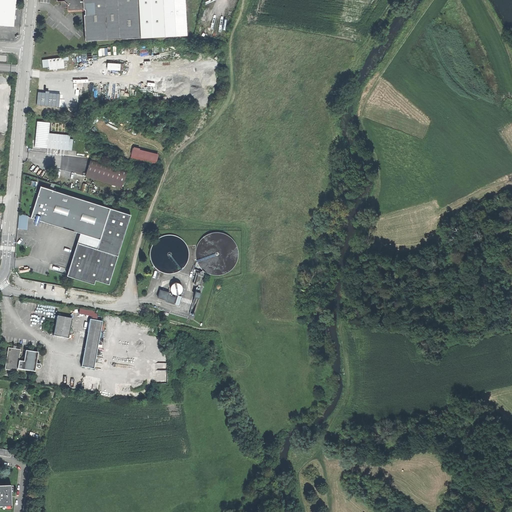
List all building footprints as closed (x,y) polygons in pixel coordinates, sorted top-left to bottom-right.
[(0,0),(0,23),(15,25),(16,0),(0,0)] [(86,40),(141,37),(139,0),(58,0),(59,1),(65,1),(69,4),(69,10),(86,9),(86,14),(85,14),(86,40)] [(64,57),(42,59),(43,66),(49,66),(49,69),(65,67),(64,57)] [(63,134),(36,132),(35,147),(61,149),(63,134)] [(133,147),(130,159),(157,164),(159,152),(133,147)] [(89,167),(86,176),(123,188),(129,170),(92,158),(89,167)] [(110,208),(40,186),(36,200),(31,217),(34,219),(34,220),(39,222),(40,220),(80,233),(100,239),(110,208)] [(131,214),(110,208),(100,239),(80,233),(67,276),(94,284),(95,280),(109,284),(131,214)] [(28,228),(28,214),(19,214),(18,228),(28,228)] [(204,235),(201,238),(199,241),(197,244),(195,249),(195,253),(195,258),(197,262),(198,265),(201,268),(204,271),(208,273),(212,274),(216,275),(220,275),(224,274),(227,272),(232,269),(234,266),(236,262),(238,259),(238,254),(238,249),(237,245),(235,242),(232,238),(229,236),(226,233),(221,232),(217,232),(213,232),(208,233),(204,235)] [(158,238),(156,240),(154,243),(152,246),(150,250),(150,254),(150,258),(151,262),(153,265),(156,268),(158,270),(162,272),(165,273),(169,274),(173,274),(176,273),(179,271),(183,268),(185,266),(187,263),(189,259),(189,255),(189,251),(188,247),(186,244),(184,241),(181,238),(178,236),(174,235),(170,235),(166,235),(162,236),(158,238)] [(179,294),(181,292),(182,291),(182,288),(182,286),(180,284),(179,283),(176,283),(174,283),(172,284),(171,286),(171,289),(171,291),(172,293),(174,294),(176,294),(179,294)] [(160,290),(158,297),(167,300),(167,301),(174,303),(176,297),(168,295),(169,292),(160,290)] [(53,336),(68,339),(72,319),(57,316),(55,325),(53,336)] [(101,322),(89,320),(81,367),(94,369),(101,322)] [(4,370),(17,371),(17,369),(18,361),(20,349),(7,347),(4,370)] [(19,362),(18,361),(17,369),(34,372),(37,352),(25,350),(23,362),(22,362),(19,362)] [(0,448),(0,455),(11,457),(12,451),(0,448)] [(29,511),(36,473),(30,471),(22,511),(24,511),(29,511)] [(10,486),(0,485),(0,506),(11,506),(10,486)]
